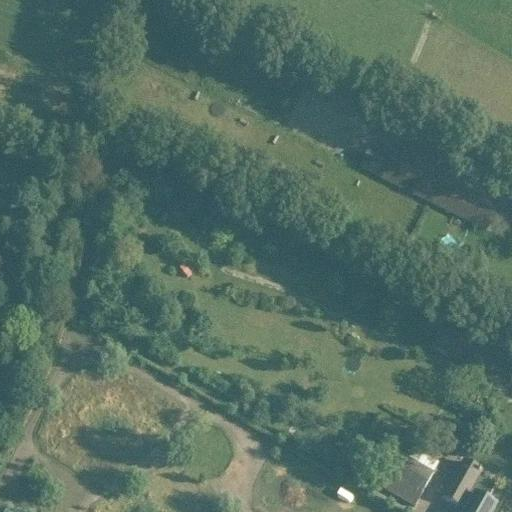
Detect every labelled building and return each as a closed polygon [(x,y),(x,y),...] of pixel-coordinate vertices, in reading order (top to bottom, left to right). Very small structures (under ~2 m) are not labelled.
[(502,197),(397,147),(381,181),(484,232),(502,197)] [(173,203),(171,209),(175,215),(180,217),(184,207),(173,203)] [(444,336),(437,352),(450,357),(457,341),(444,336)] [(433,474),(402,457),(390,478),(421,495),(433,474)] [(376,487),(379,481),(362,471),(366,463),(359,460),(352,473),(376,487)] [(492,511),(494,509),(485,504),(494,488),(477,479),(480,473),(462,463),(442,499),(463,511),(492,511)]
